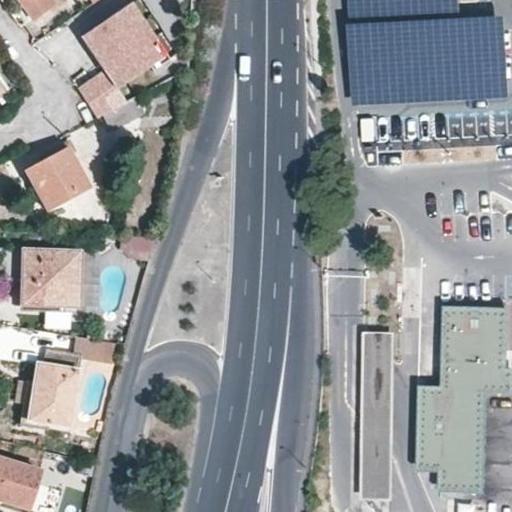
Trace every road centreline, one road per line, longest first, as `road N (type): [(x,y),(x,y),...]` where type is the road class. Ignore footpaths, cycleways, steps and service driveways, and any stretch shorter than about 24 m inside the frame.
road 1 (primary): [(267,27),(226,57),(138,349),(139,376)]
road 2 (primary): [(283,511),(298,327),(295,270),(267,152)]
road 3 (primary): [(267,152),(252,370),(223,511)]
road 4 (primary): [(139,376),(170,352),(194,357),(209,373),(187,511)]
road 5 (primary): [(139,376),(107,511)]
road 6 (primary): [(267,27),(267,152)]
